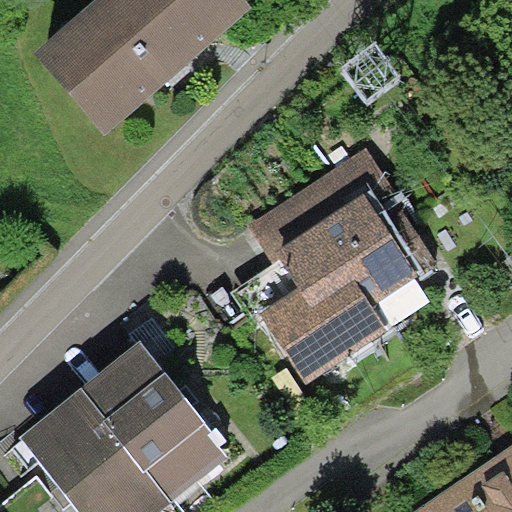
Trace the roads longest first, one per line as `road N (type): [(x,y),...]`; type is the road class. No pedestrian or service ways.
road 1 (residential): [(0,361),(349,0)]
road 2 (residential): [(511,351),(276,511)]
